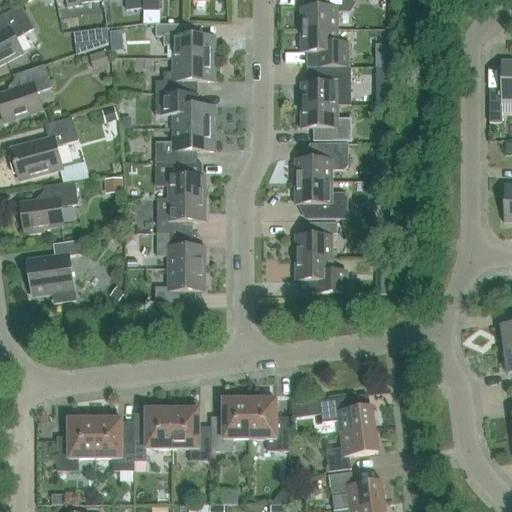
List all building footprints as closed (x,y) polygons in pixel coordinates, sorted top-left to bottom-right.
[(102,0),(64,0),(67,10),(82,8),(82,6),(103,3),(102,0)] [(124,0),(127,12),(141,11),(139,0),(124,0)] [(143,0),(143,13),(159,13),(158,0),(143,0)] [(301,9),(301,33),(337,33),(337,15),(350,15),(356,6),(347,0),(312,0),(313,9),(301,9)] [(33,31),(21,7),(0,18),(0,67),(23,56),(15,41),(33,31)] [(173,48),(173,62),(215,62),(215,39),(188,39),(188,27),(155,27),(155,39),(163,39),(163,48),(173,48)] [(92,32),(94,50),(108,45),(107,30),(92,32)] [(349,70),(349,45),(337,45),(337,33),(301,33),(301,55),(318,55),(318,71),(349,70)] [(109,67),(105,53),(89,58),(93,72),(109,67)] [(155,84),(155,97),(188,97),(188,84),(215,84),(215,62),(173,62),(173,75),(163,75),(163,84),(155,84)] [(501,104),(511,104),(511,63),(501,63),(501,93),(489,93),(489,125),(501,125),(501,104)] [(44,67),(17,76),(22,90),(0,97),(0,112),(4,125),(42,113),(36,95),(52,90),(44,67)] [(301,85),(301,108),(338,108),(338,95),(346,95),(350,91),(349,70),(318,71),(313,71),(313,85),(301,85)] [(376,92),(376,108),(389,108),(389,92),(376,92)] [(155,97),(155,118),(173,118),(173,132),(215,132),(215,109),(188,109),(188,97),(155,97)] [(118,122),(114,107),(101,112),(105,126),(118,122)] [(338,121),(338,108),(301,108),(301,131),(313,131),(313,143),(352,143),(352,121),(338,121)] [(11,152),(19,183),(62,172),(56,149),(78,143),(72,120),(45,127),(49,142),(11,152)] [(123,120),(123,131),(131,131),(131,120),(123,120)] [(215,132),(173,132),(173,145),(155,145),(155,166),(156,166),(188,166),(188,154),(215,154),(215,132)] [(377,134),(377,146),(390,146),(390,134),(377,134)] [(412,147),(412,136),(401,136),(401,147),(412,147)] [(312,146),(312,161),(295,161),(295,184),(332,184),(332,172),(344,172),(348,168),(348,146),(312,146)] [(390,148),(380,148),(380,160),(389,160),(390,148)] [(156,166),(156,189),(168,189),(168,202),(205,202),(205,178),(188,178),(188,166),(156,166)] [(136,175),(135,167),(127,167),(127,175),(136,175)] [(123,195),(122,179),(104,180),(105,196),(123,195)] [(20,206),(24,234),(28,233),(28,236),(44,234),(44,231),(63,228),(61,210),(78,207),(75,184),(43,189),(43,190),(48,189),(49,202),(20,206)] [(295,207),(307,207),(307,222),(348,222),(348,197),(346,195),(332,195),(332,184),(295,184),(295,207)] [(389,205),(389,185),(374,185),(374,205),(389,205)] [(168,224),(157,224),(157,236),(193,236),(193,224),(205,224),(205,202),(168,202),(168,224)] [(295,237),(295,260),(332,260),(332,238),(337,238),(337,225),(307,225),(307,237),(295,237)] [(193,236),(157,236),(157,259),(168,259),(168,272),(205,272),(205,248),(193,248),(193,236)] [(83,257),(81,243),(53,247),(55,261),(28,264),(33,297),(52,295),(53,306),(75,304),(68,259),(83,257)] [(390,258),(390,243),(375,243),(375,258),(390,258)] [(127,258),(127,270),(136,270),(136,258),(127,258)] [(308,296),(337,296),(347,296),(347,278),(342,273),(332,273),(332,260),(295,260),(295,283),(308,283),(308,296)] [(389,278),(389,264),(379,264),(379,278),(389,278)] [(202,307),(202,306),(188,306),(188,294),(205,294),(205,272),(168,272),(168,289),(155,289),(155,307),(202,307)] [(117,289),(110,298),(118,304),(125,295),(117,289)] [(511,327),(503,329),(502,328),(501,328),(504,352),(511,351),(511,327)] [(339,423),(340,436),(375,432),(372,409),(343,413),(342,400),(319,403),(322,425),(339,423)] [(233,442),(250,442),(250,402),(223,402),(223,424),(211,424),(211,434),(211,454),(233,454),(233,442)] [(250,402),(250,442),(267,442),(267,454),(289,454),(288,424),(276,424),(276,402),(250,402)] [(321,414),(319,403),(309,405),(310,416),(321,414)] [(172,452),(172,412),(146,412),(146,434),(133,434),(133,444),(134,444),(134,464),(146,464),(146,452),(172,452)] [(190,464),(211,464),(211,454),(211,434),(199,434),(199,412),(172,412),(172,452),(190,452),(190,464)] [(95,462),(95,422),(68,422),(68,444),(56,444),(56,474),(78,474),(78,462),(95,462)] [(95,422),(95,462),(112,462),(112,474),(134,474),(134,464),(134,444),(133,444),(122,444),(122,422),(95,422)] [(378,455),(375,432),(340,436),(342,450),(325,452),(328,474),(351,471),(349,459),(378,455)] [(343,511),(350,511),(385,506),(382,483),(353,487),(351,474),(329,477),(333,511),(343,511)] [(64,497),(52,497),(52,507),(64,507),(64,497)] [(292,511),(301,511),(301,499),(292,499),(292,511)]
